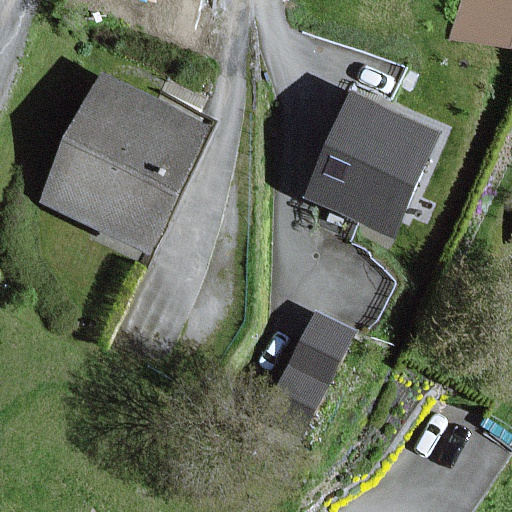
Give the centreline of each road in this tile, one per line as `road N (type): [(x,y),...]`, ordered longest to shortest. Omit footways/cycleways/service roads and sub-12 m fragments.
road 1 (residential): [(246,0),(223,154),(164,311)]
road 2 (residential): [(273,0),(288,145),(278,287)]
